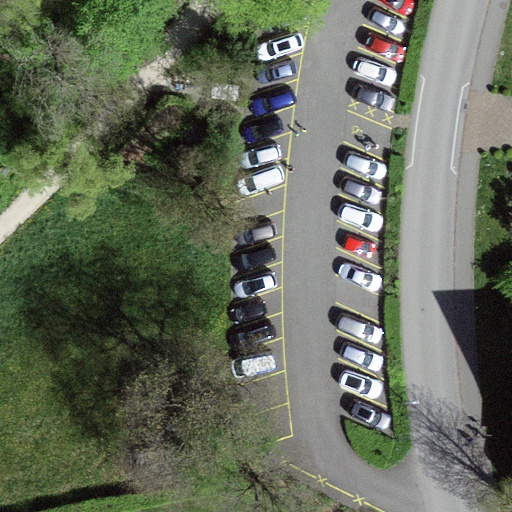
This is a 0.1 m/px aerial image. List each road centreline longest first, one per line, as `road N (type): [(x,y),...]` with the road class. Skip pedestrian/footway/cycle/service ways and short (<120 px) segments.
road 1 (tertiary): [(466,511),(449,401),(440,233),(445,127),(468,0)]
road 2 (track): [(148,74),(0,222)]
